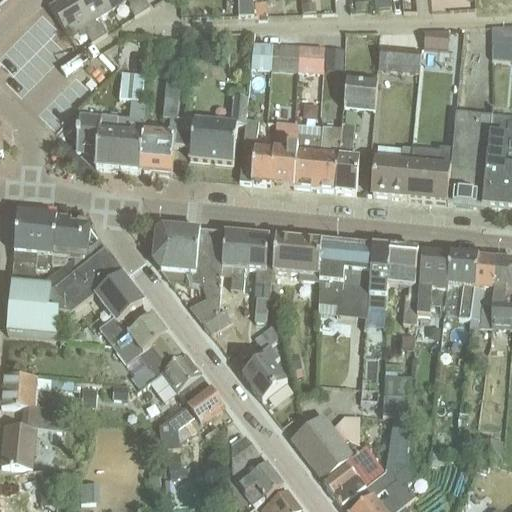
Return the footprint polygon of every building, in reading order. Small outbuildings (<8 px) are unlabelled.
[(101,42),(75,0),(66,0),(51,10),(69,40),(85,30),(87,34),(87,38),(93,47),(101,42)] [(104,0),(75,0),(101,42),(108,37),(103,29),(98,27),(96,23),(112,13),(104,0)] [(133,0),(104,0),(112,13),(127,3),(130,7),(129,10),(136,21),(144,16),(133,0)] [(133,0),(144,16),(151,12),(145,2),(140,0),(133,0)] [(237,0),(239,21),(254,20),(251,0),(237,0)] [(389,0),(374,0),(375,13),(390,11),(389,0)] [(356,6),(356,15),(369,15),(369,6),(356,6)] [(316,16),(315,7),(302,8),(303,17),(316,16)] [(423,36),(422,51),(447,54),(448,36),(423,36)] [(80,40),(72,45),(79,55),(87,51),(80,40)] [(271,77),(273,49),(255,49),(253,76),(271,77)] [(300,51),(273,49),(271,77),(298,79),(300,51)] [(0,55),(0,65),(21,87),(31,77),(4,51),(0,55)] [(300,51),(298,79),(319,80),(321,52),(300,51)] [(343,72),(344,53),(326,52),(325,71),(343,72)] [(419,78),(421,56),(381,52),(379,74),(419,78)] [(511,54),(492,53),(492,63),(511,64),(511,54)] [(141,177),(144,138),(147,105),(143,105),(145,80),(122,78),(120,104),(133,106),(131,121),(132,121),(131,125),(80,120),(79,133),(78,133),(77,144),(78,144),(77,157),(97,159),(96,173),(115,175),(115,176),(121,177),(121,176),(141,177)] [(376,118),(378,97),(379,85),(348,82),(347,94),(345,113),(345,115),(376,118)] [(144,138),(141,177),(173,180),(175,152),(178,123),(181,90),(168,89),(165,122),(172,122),(171,133),(163,133),(162,139),(144,138)] [(232,128),(178,123),(175,152),(191,153),(190,164),(234,168),(238,129),(246,130),(248,104),(235,103),(232,128)] [(294,127),(305,127),(305,110),(294,110),(294,127)] [(453,154),(448,209),(483,212),(492,121),(457,117),(453,154)] [(486,189),(483,212),(511,214),(511,122),(492,121),(486,189)] [(246,130),(240,187),(253,188),(272,190),(274,174),(275,157),(262,155),(263,145),(257,145),(259,134),(259,126),(246,124),(246,130)] [(267,125),(267,135),(277,136),(277,135),(277,126),(267,125)] [(274,174),(272,190),(294,192),(296,177),(298,156),(299,145),(296,128),(277,126),(277,135),(277,136),(276,146),(275,157),(274,174)] [(296,177),(294,192),(317,194),(319,180),(321,151),(322,145),(323,131),(296,128),(299,145),(298,156),(296,177)] [(336,196),(356,198),(360,163),(352,162),(355,130),(343,129),(343,133),(340,160),(336,196)] [(343,133),(323,131),(322,145),(321,151),(319,180),(317,194),(336,196),(340,160),(343,133)] [(411,168),(413,150),(413,149),(404,148),(404,150),(379,148),(373,200),(408,203),(411,168)] [(453,154),(413,150),(411,168),(408,203),(448,207),(447,209),(448,209),(453,154)] [(54,269),(58,221),(19,218),(15,271),(15,288),(35,290),(37,274),(47,275),(49,260),(53,260),(53,269),(54,269)] [(72,223),(58,221),(54,269),(63,270),(68,267),(68,262),(76,263),(74,278),(107,253),(100,244),(89,253),(86,253),(87,246),(90,246),(92,231),(90,227),(72,226),(72,223)] [(222,281),(227,238),(164,232),(157,236),(154,266),(161,275),(187,278),(186,288),(202,290),(207,305),(191,313),(204,330),(219,320),(222,281)] [(227,238),(223,271),(233,272),(232,282),(231,295),(244,296),(245,284),(246,274),(250,274),(253,240),(227,238)] [(253,240),(250,274),(256,274),(254,289),(253,303),(256,303),(255,327),(267,328),(269,304),(270,304),(273,277),(273,275),(267,275),(270,242),(253,240)] [(319,287),(323,247),(276,243),(273,275),(273,277),(302,279),(301,285),(319,287)] [(323,247),(319,287),(321,309),(343,311),(345,290),(369,292),(373,252),(323,247)] [(367,312),(385,314),(388,288),(389,288),(389,283),(393,253),(373,252),(369,292),(367,312)] [(35,290),(15,288),(13,313),(33,315),(58,317),(71,318),(98,298),(122,279),(125,277),(107,253),(74,278),(52,295),(51,295),(50,291),(35,290)] [(389,283),(389,288),(400,289),(400,290),(410,291),(409,301),(406,301),(403,329),(417,330),(417,324),(418,320),(424,256),(422,257),(404,255),(400,254),(393,253),(389,283)] [(453,259),(424,256),(418,320),(430,322),(433,296),(447,297),(448,290),(453,259)] [(481,261),(453,259),(448,290),(447,297),(445,322),(460,324),(471,325),(476,292),(477,292),(481,261)] [(476,292),(471,325),(480,326),(480,333),(492,334),(493,313),(496,295),(499,263),(481,261),(477,292),(476,292)] [(511,264),(499,263),(496,295),(493,313),(492,334),(511,334),(511,312),(503,312),(506,297),(511,296),(511,264)] [(122,279),(98,298),(115,322),(100,333),(113,350),(133,335),(124,323),(144,307),(122,279)] [(33,315),(13,313),(10,338),(30,340),(56,343),(58,317),(33,315)] [(227,316),(219,320),(204,330),(211,339),(233,328),(227,316)] [(154,319),(133,335),(113,350),(128,369),(140,359),(149,369),(135,380),(144,392),(149,388),(185,361),(167,339),(168,338),(154,319)] [(417,330),(416,332),(428,333),(428,325),(417,324),(417,330)] [(271,331),(255,344),(263,355),(279,342),(271,331)] [(71,336),(70,344),(84,346),(85,338),(71,336)] [(250,391),(263,408),(288,389),(272,369),(280,363),(270,350),(250,365),(255,372),(243,381),(243,382),(245,381),(252,390),(250,391)] [(452,370),(455,357),(430,353),(428,365),(452,370)] [(354,381),(369,381),(369,356),(355,356),(354,381)] [(298,359),(288,362),(292,375),(302,372),(298,359)] [(185,361),(149,388),(165,409),(179,398),(179,399),(180,399),(186,407),(192,404),(194,406),(212,393),(187,360),(185,361)] [(25,413),(49,415),(50,397),(44,397),(45,393),(72,396),(73,387),(5,380),(3,412),(25,413)] [(411,402),(412,381),(386,380),(385,401),(411,402)] [(349,389),(318,387),(318,407),(348,409),(349,389)] [(114,391),(113,404),(128,405),(129,392),(114,391)] [(96,393),(83,393),(82,412),(96,412),(96,393)] [(194,406),(159,432),(162,457),(181,455),(180,449),(203,432),(201,430),(225,412),(212,393),(194,406)] [(375,418),(395,418),(395,404),(375,404),(375,418)] [(49,415),(25,413),(23,433),(7,431),(2,471),(34,474),(38,434),(65,437),(67,417),(49,415)] [(459,417),(458,431),(466,432),(467,418),(459,417)] [(324,487),(366,454),(349,446),(344,449),(323,422),(292,445),(324,487)] [(408,473),(406,474),(410,426),(394,424),(386,479),(386,480),(366,494),(343,511),(406,511),(420,502),(427,494),(408,473)] [(246,441),(233,450),(236,477),(244,488),(240,491),(255,511),(283,492),(246,441)] [(503,446),(479,444),(479,447),(478,460),(502,462),(503,446)] [(458,445),(457,458),(478,460),(479,447),(458,445)] [(366,454),(324,487),(343,511),(366,494),(386,480),(386,479),(377,468),(366,454)] [(180,457),(167,458),(169,474),(182,473),(180,457)] [(433,459),(432,471),(444,471),(444,460),(433,459)] [(479,465),(476,476),(487,479),(490,468),(479,465)] [(159,472),(148,473),(150,491),(161,490),(159,472)] [(95,489),(80,489),(81,509),(95,508),(95,489)] [(299,511),(287,495),(265,511),(299,511)]
